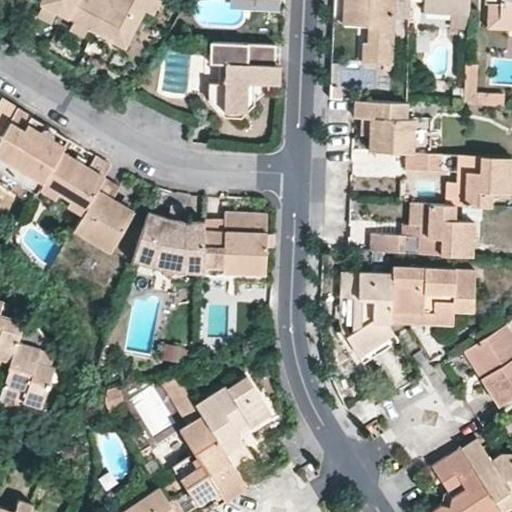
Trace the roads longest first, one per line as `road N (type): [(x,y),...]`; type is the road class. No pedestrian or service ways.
road 1 (residential): [(379,511),(324,426),(297,355),(300,172)]
road 2 (residential): [(0,63),(154,158),(300,172)]
road 3 (unknown): [(255,511),(455,397)]
road 4 (residential): [(300,172),(307,0)]
